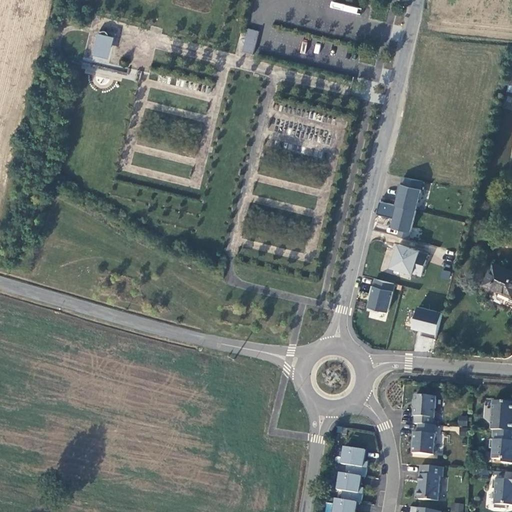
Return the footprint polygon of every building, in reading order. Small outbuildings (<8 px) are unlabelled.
[(251,57),(256,33),(245,30),(240,53),(249,55),(249,56),(251,57)] [(99,33),(97,35),(96,34),(90,57),(107,61),(112,39),(106,37),(106,35),(104,33),(101,33),(99,33)] [(506,93),(503,108),(511,109),(511,73),(506,93)] [(402,185),(421,189),(423,181),(403,177),(402,185)] [(405,212),(402,224),(422,230),(425,217),(405,212)] [(395,246),(388,267),(418,277),(425,256),(395,246)] [(511,274),(491,265),(481,287),(492,292),(493,290),(510,298),(511,294),(511,274)] [(443,269),(441,277),(449,279),(450,271),(443,269)] [(373,278),(365,308),(387,314),(395,284),(373,278)] [(414,306),(409,331),(436,336),(441,312),(414,306)] [(428,428),(430,399),(412,397),(409,397),(408,419),(410,419),(409,426),(413,426),(428,428)] [(511,419),(511,405),(487,404),(485,432),(488,432),(509,434),(510,424),(508,424),(509,419),(511,419)] [(457,417),(458,426),(467,425),(467,416),(457,417)] [(428,458),(430,428),(428,428),(413,426),(412,435),(408,435),(407,456),(411,456),(428,458)] [(510,455),(511,434),(509,434),(488,432),(487,442),(484,442),(484,451),(487,451),(487,462),(497,462),(497,466),(511,467),(511,457),(510,457),(510,455)] [(358,464),(359,453),(339,449),(336,466),(341,467),(339,476),(355,479),(359,480),(362,464),(358,464)] [(437,479),(438,470),(435,469),(415,468),(414,478),(413,492),(411,494),(411,499),(413,502),(432,503),(433,494),(434,479),(437,479)] [(511,475),(501,474),(500,483),(487,482),(487,490),(487,491),(490,492),(489,511),(498,511),(501,511),(501,508),(510,508),(511,508),(511,498),(511,499),(511,492),(511,491),(511,475)] [(353,490),(355,479),(339,476),(334,475),(331,493),(337,493),(335,502),(351,505),(355,506),(358,490),(353,490)] [(349,511),(351,505),(335,502),(330,501),(328,511),(349,511)] [(451,511),(457,511),(462,511),(464,504),(452,502),(451,511)]
